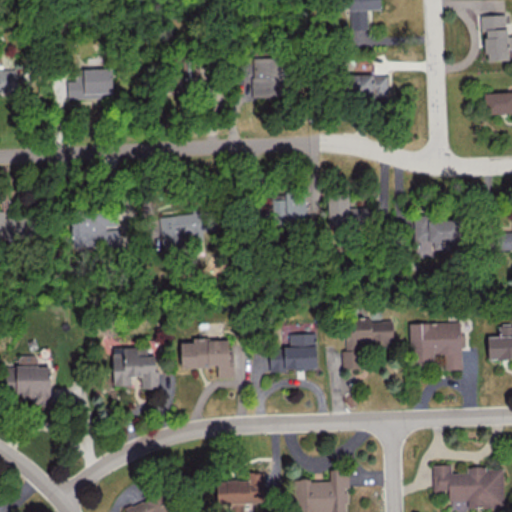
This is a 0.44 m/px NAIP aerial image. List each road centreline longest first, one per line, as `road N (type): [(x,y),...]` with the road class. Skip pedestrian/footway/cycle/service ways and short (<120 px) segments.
road 1 (residential): [(511,164),(433,165),(309,141),(0,154)]
road 2 (residential): [(60,497),(121,456),(195,430),(511,416)]
road 3 (residential): [(432,0),(440,165)]
